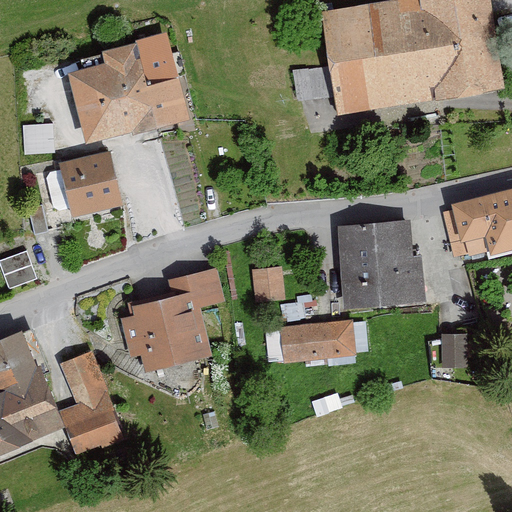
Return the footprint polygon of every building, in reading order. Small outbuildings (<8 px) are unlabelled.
[(505,91),(491,0),(396,0),(397,2),(320,14),(337,118),(505,91)] [(190,121),(168,35),(101,51),(105,67),(69,76),(87,147),(190,121)] [(52,155),(51,126),(19,127),(20,156),(52,155)] [(121,208),(108,154),(59,166),(72,220),(121,208)] [(511,252),(511,191),(452,206),(454,213),(441,216),(451,260),(488,252),(490,258),(511,252)] [(410,260),(408,223),(336,228),(341,312),(423,307),(420,260),(410,260)] [(34,281),(23,252),(0,260),(0,276),(5,291),(34,281)] [(281,302),(279,268),(249,270),(252,305),(281,302)] [(220,302),(213,271),(166,281),(170,297),(132,305),(134,315),(119,318),(128,358),(139,356),(143,374),(210,359),(198,307),(220,302)] [(352,358),(349,322),(278,329),(281,365),(352,358)] [(470,330),(443,330),(442,366),(469,366),(470,330)] [(121,438),(88,352),(56,365),(72,406),(59,411),(43,370),(38,371),(23,333),(0,342),(0,456),(64,432),(74,457),(121,438)]
